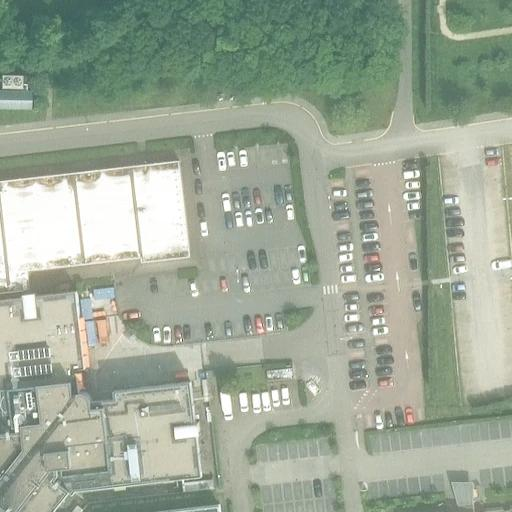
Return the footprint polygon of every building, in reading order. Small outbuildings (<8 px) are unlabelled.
[(0,74),(19,76),(19,65),(0,63),(0,74)] [(0,108),(30,110),(30,91),(0,90),(0,108)] [(0,511),(219,511),(219,505),(161,511),(52,511),(70,490),(201,475),(191,383),(114,391),(93,394),(88,394),(76,292),(76,291),(70,292),(54,293),(36,295),(35,296),(35,293),(26,294),(26,297),(0,299),(0,293),(29,290),(27,271),(141,258),(142,262),(190,257),(179,161),(0,181),(0,511)] [(452,478),(458,503),(472,501),(473,479),(452,478)] [(511,511),(511,509),(488,511),(473,511),(472,501),(465,502),(458,503),(458,511),(511,511)]
